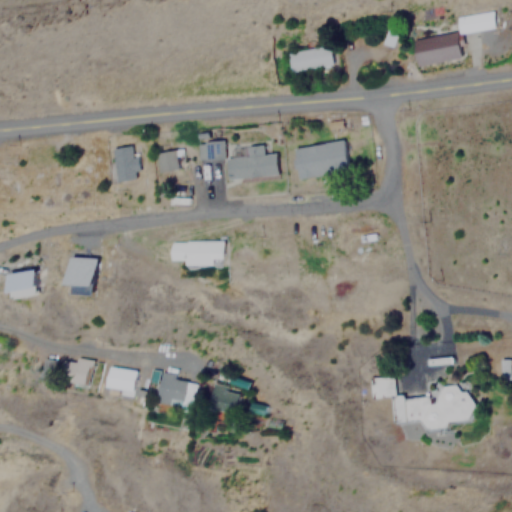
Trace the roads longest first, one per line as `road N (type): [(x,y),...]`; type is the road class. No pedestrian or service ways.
road 1 (tertiary): [(511,77),(370,99),(0,127)]
road 2 (residential): [(0,245),(374,208)]
road 3 (residential): [(0,338),(65,359),(172,367)]
road 4 (residential): [(381,276),(396,309),(504,321)]
